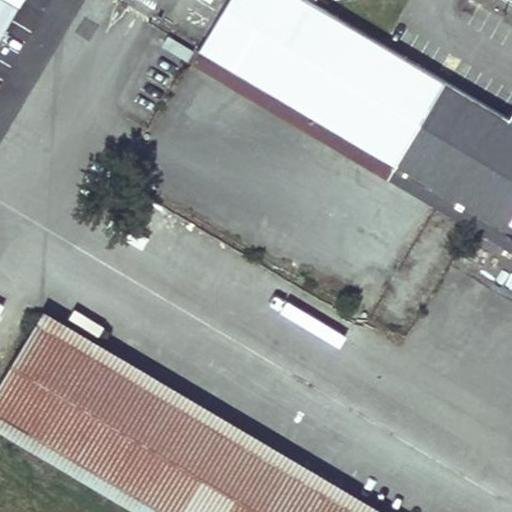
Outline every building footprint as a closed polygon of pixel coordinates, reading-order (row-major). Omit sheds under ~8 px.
[(0,0),(0,34),(17,5),(8,0),(0,0)] [(228,0),(200,48),(511,233),(511,119),(311,1),(311,0),(228,0)] [(511,233),(200,48),(192,62),(511,251),(511,233)] [(385,511),(46,309),(38,321),(361,511),(385,511)] [(361,511),(38,321),(0,384),(0,412),(168,511),(361,511)] [(168,511),(0,412),(0,429),(138,511),(168,511)]
